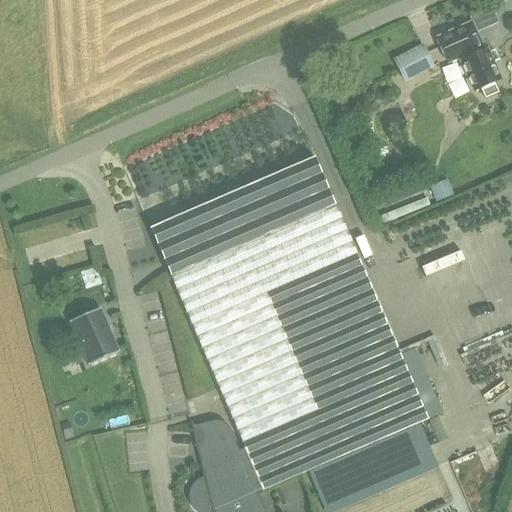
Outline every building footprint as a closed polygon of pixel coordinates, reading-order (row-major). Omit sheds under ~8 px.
[(498,80),(485,51),(483,51),(470,22),(435,38),(447,63),(459,58),(473,90),(479,88),(484,99),(498,93),(492,82),(498,80)] [(422,47),(395,61),(404,80),(431,66),(422,47)] [(149,230),(170,278),(335,206),(314,158),(149,230)] [(446,181),(431,187),(436,201),(452,194),(446,181)] [(170,278),(243,449),(262,491),(307,471),(427,420),(335,206),(170,278)] [(69,322),(88,366),(118,352),(99,309),(69,322)] [(262,491),(243,449),(238,450),(228,429),(226,426),(224,424),(222,423),(220,422),(218,421),(214,421),(191,427),(203,476),(199,478),(196,479),(194,481),(193,483),(191,485),(189,489),(188,494),(188,499),(189,503),(191,507),(194,511),(195,511),(264,511),(256,492),(262,491)] [(323,489),(353,473),(347,462),(318,478),(323,489)]
